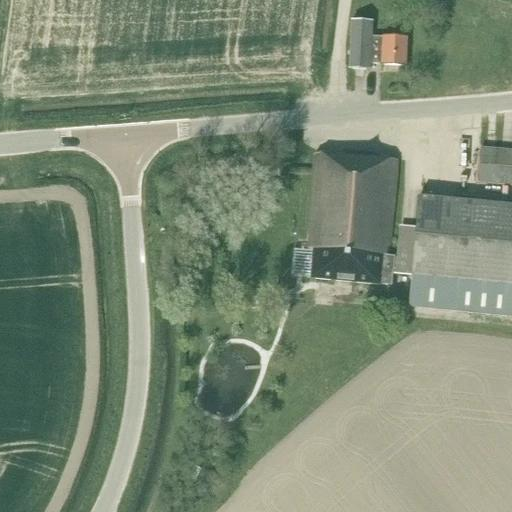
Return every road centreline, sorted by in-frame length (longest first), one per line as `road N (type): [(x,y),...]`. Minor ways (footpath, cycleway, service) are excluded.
road 1 (unclassified): [(126,134),(511,103)]
road 2 (tertiary): [(102,511),(128,441),(139,357),(126,134)]
road 3 (tertiary): [(126,134),(0,144)]
